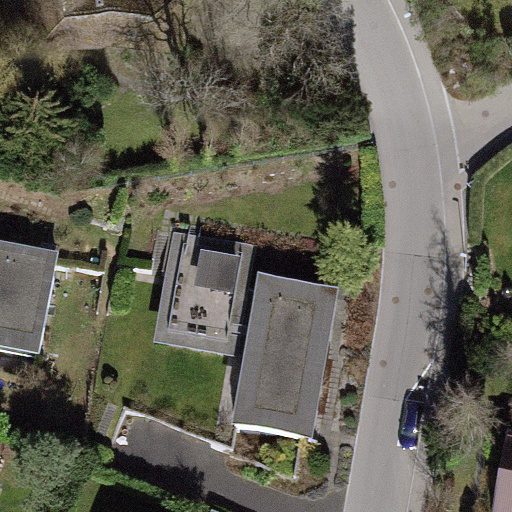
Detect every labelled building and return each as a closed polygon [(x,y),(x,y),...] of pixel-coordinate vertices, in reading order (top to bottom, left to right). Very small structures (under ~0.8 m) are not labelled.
[(59,38),(53,0),(41,0),(47,40),(59,38)] [(53,0),(59,38),(111,32),(181,44),(189,0),(53,0)] [(253,333),(259,296),(240,293),(246,256),(182,246),(182,248),(168,245),(163,276),(177,278),(166,341),(230,352),(234,330),(253,333)] [(58,263),(0,252),(0,350),(40,358),(58,263)] [(304,441),(328,308),(259,296),(253,333),(236,429),(304,441)] [(511,511),(511,443),(510,444),(498,511),(511,511)]
